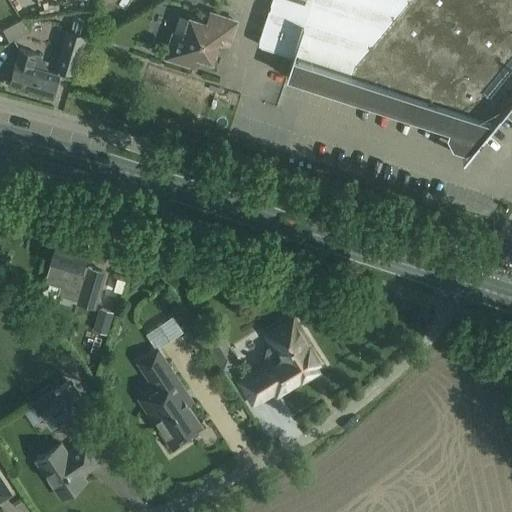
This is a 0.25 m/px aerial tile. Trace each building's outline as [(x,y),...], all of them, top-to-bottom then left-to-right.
[(511,99),(511,0),(271,0),(270,4),(271,5),(270,9),(269,9),(259,41),(258,44),(261,45),(261,46),(293,56),(287,75),(458,131),(456,137),(467,141),(469,134),(480,138),(502,111),(511,99)] [(175,33),(167,56),(190,64),(193,54),(213,61),(219,40),(228,43),(235,21),(210,13),(207,22),(190,17),(184,36),(175,33)] [(13,42),(27,27),(16,17),(2,33),(13,42)] [(75,73),(86,35),(66,28),(54,67),(75,73)] [(40,54),(39,54),(20,48),(10,83),(52,96),(59,73),(42,68),(43,65),(41,62),(38,61),(40,54)] [(511,99),(502,111),(511,119),(511,99)] [(57,299),(58,294),(79,300),(78,302),(95,307),(105,272),(88,267),(88,270),(82,268),(88,246),(58,237),(51,260),(41,294),(57,299)] [(99,308),(93,329),(106,333),(112,312),(99,308)] [(274,343),(267,347),(265,356),(270,363),(264,367),(263,365),(239,381),(253,403),(283,385),(285,388),(318,367),(315,363),(319,360),(293,318),(269,334),(274,343)] [(204,340),(223,371),(239,361),(219,331),(204,340)] [(139,398),(157,424),(158,427),(173,449),(190,437),(187,432),(200,424),(188,405),(190,404),(183,395),(187,392),(158,348),(138,362),(155,387),(139,398)] [(64,405),(53,389),(34,402),(44,418),(64,405)] [(78,469),(84,465),(88,470),(101,461),(87,439),(67,452),(61,443),(36,460),(61,497),(86,481),(78,469)] [(0,499),(10,493),(0,477),(0,499)]
